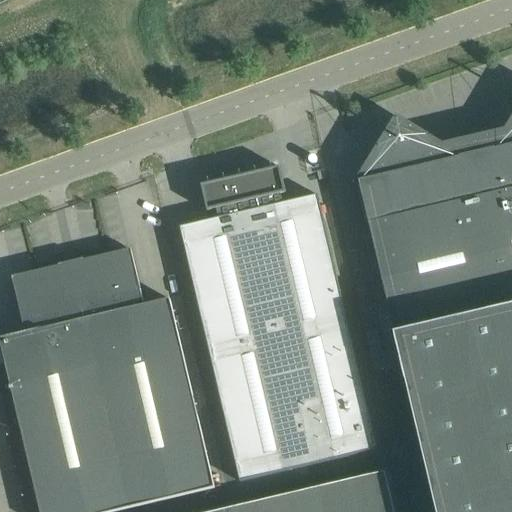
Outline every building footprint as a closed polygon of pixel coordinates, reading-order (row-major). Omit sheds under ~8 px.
[(397,116),(355,184),(362,189),(437,511),(511,511),(511,119),(506,130),(444,144),(397,116)] [(283,203),(281,195),(287,193),(281,167),(202,186),(208,212),(217,209),(219,218),(283,203)] [(283,203),(219,218),(180,228),(240,482),(378,450),(318,195),(283,203)] [(13,277),(26,333),(0,339),(41,511),(112,511),(215,488),(170,299),(144,305),(131,249),(85,260),(84,259),(80,260),(79,256),(63,260),(64,264),(59,265),(60,266),(13,277)] [(394,511),(386,472),(226,510),(226,511),(394,511)]
